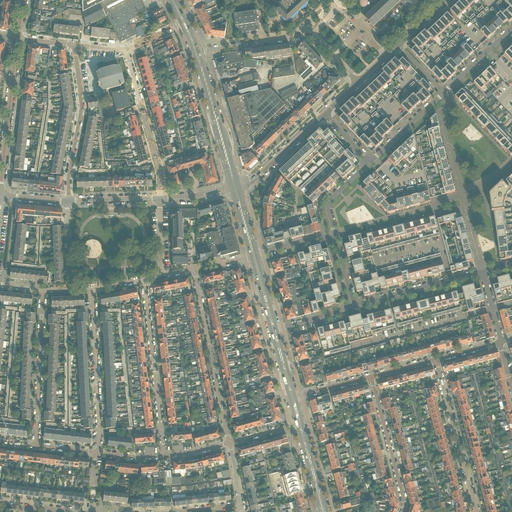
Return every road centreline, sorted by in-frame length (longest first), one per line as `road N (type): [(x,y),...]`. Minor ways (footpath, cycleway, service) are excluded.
road 1 (residential): [(511,28),(369,162)]
road 2 (residential): [(229,442),(194,270)]
road 3 (residential): [(142,280),(165,454)]
road 4 (residential): [(353,307),(327,208),(369,162)]
road 5 (residential): [(97,452),(90,289)]
road 6 (residential): [(67,201),(81,109),(74,45)]
road 7 (residential): [(476,511),(435,359)]
road 8 (residential): [(35,445),(42,289)]
road 9 (residential): [(125,50),(160,199)]
road 10 (tertiary): [(0,184),(17,39)]
road 11 (residential): [(370,376),(402,511)]
road 12 (residential): [(353,307),(482,272)]
road 13 (tertiary): [(357,82),(446,0)]
